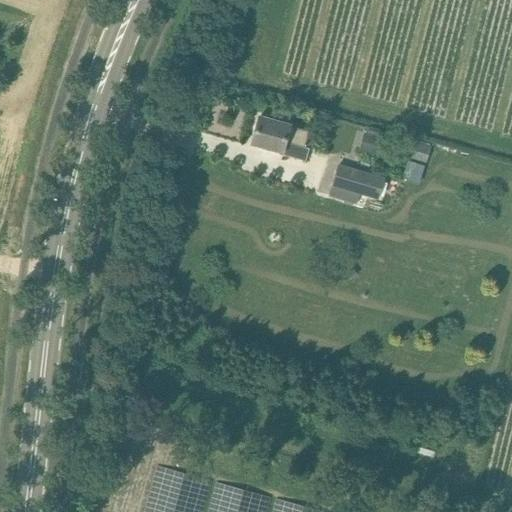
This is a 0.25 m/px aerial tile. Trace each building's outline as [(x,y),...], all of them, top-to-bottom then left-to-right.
[(291,126),(279,122),(260,117),(252,143),(284,151),(287,142),(305,147),(309,132),(291,126)] [(382,137),(365,132),(360,150),(377,155),(382,137)] [(431,146),(412,141),(408,158),(426,163),(431,146)] [(398,175),(415,181),(421,164),(404,158),(398,175)] [(357,206),(360,192),(379,198),(384,178),(338,165),(329,196),(357,206)] [(397,332),(401,339),(411,334),(407,327),(397,332)]
